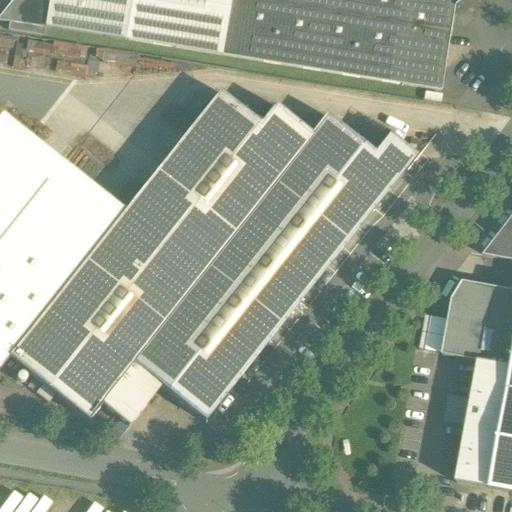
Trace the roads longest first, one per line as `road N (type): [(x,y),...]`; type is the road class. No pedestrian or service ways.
road 1 (residential): [(234,494),(511,143)]
road 2 (residential): [(234,494),(0,451)]
